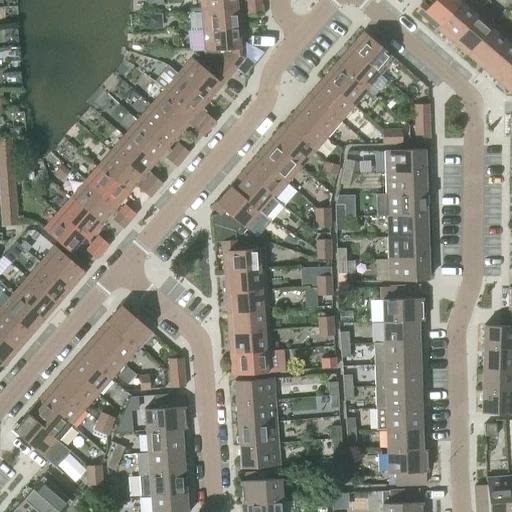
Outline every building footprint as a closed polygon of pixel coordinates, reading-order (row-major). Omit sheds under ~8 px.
[(200,0),(201,9),(241,6),(247,6),(246,0),(200,0)] [(436,29),(460,0),(431,0),(419,15),(436,29)] [(451,42),(478,11),(465,0),(460,0),(436,29),(451,42)] [(261,14),(260,5),(247,6),(248,15),(261,14)] [(243,27),(241,6),(201,9),(203,30),(243,27)] [(466,55),(493,24),(478,11),(451,42),(466,55)] [(482,68),(509,37),(493,24),(466,55),(482,68)] [(245,57),(243,27),(203,30),(204,51),(231,48),(231,53),(225,59),(235,68),(245,57)] [(362,32),(348,48),(379,74),(393,58),(362,32)] [(497,82),(511,64),(511,40),(509,37),(482,68),(497,82)] [(231,48),(204,51),(204,57),(222,56),(225,59),(231,53),(231,48)] [(379,74),(348,48),(335,63),(365,90),(379,74)] [(204,57),(199,63),(212,75),(225,59),(222,56),(204,57)] [(208,100),(235,68),(225,59),(212,75),(199,63),(192,57),(177,73),(208,100)] [(365,90),(335,63),(321,79),(352,105),(365,90)] [(511,64),(497,82),(511,94),(511,64)] [(167,65),(153,80),(164,89),(177,73),(167,65)] [(208,100),(177,73),(164,89),(209,129),(215,121),(201,108),(208,100)] [(352,105),(321,79),(308,94),(339,120),(352,105)] [(209,129),(164,89),(151,104),(181,131),(188,123),(203,136),(209,129)] [(339,120),(308,94),(295,110),(325,136),(339,120)] [(413,104),(413,114),(427,113),(427,103),(413,104)] [(181,131),(151,104),(137,120),(168,147),(181,131)] [(325,136),(295,110),(281,125),(312,151),(325,136)] [(428,123),(427,113),(413,114),(413,123),(428,123)] [(168,147),(137,120),(123,136),(154,162),(168,147)] [(428,132),(428,123),(413,123),(414,133),(428,132)] [(312,151),(281,125),(268,140),(299,167),(312,151)] [(391,143),(390,129),(381,130),(381,144),(391,143)] [(400,129),(390,129),(391,143),(400,143),(400,129)] [(428,142),(428,132),(414,133),(414,143),(428,142)] [(154,162),(123,136),(110,151),(155,190),(162,183),(147,170),(154,162)] [(0,137),(0,147),(10,147),(9,137),(0,137)] [(299,167),(268,140),(255,156),(285,182),(299,167)] [(178,143),(172,151),(182,159),(189,152),(178,143)] [(0,156),(11,155),(10,147),(0,147),(0,156)] [(383,150),(384,172),(423,170),(422,148),(383,150)] [(155,190),(110,151),(97,166),(128,193),(134,185),(149,198),(155,190)] [(176,167),(182,159),(172,151),(165,158),(176,167)] [(0,167),(11,166),(11,155),(0,156),(0,167)] [(285,182),(255,156),(241,171),(272,198),(285,182)] [(345,159),(342,171),(351,173),(353,161),(345,159)] [(337,164),(323,162),(321,171),(335,174),(337,164)] [(0,177),(12,176),(11,166),(0,167),(0,177)] [(128,193),(97,166),(83,182),(114,208),(128,193)] [(424,192),(423,170),(384,172),(385,193),(424,192)] [(272,198),(241,171),(228,187),(259,213),(268,221),(281,205),(272,198)] [(348,185),(351,173),(342,171),(340,183),(348,185)] [(0,186),(13,186),(12,176),(0,177),(0,186)] [(114,208),(83,182),(70,197),(101,223),(114,208)] [(13,195),(13,186),(0,186),(0,195),(0,196),(13,195)] [(259,213),(228,187),(214,203),(222,210),(245,229),(259,213)] [(385,215),(425,214),(424,192),(385,193),(375,194),(375,215),(385,215)] [(14,205),(13,195),(0,196),(1,206),(14,205)] [(101,223),(70,197),(57,212),(87,239),(101,223)] [(335,204),(335,217),(344,217),(343,204),(335,204)] [(15,214),(14,205),(1,206),(1,215),(15,214)] [(125,205),(118,212),(129,221),(135,213),(125,205)] [(327,207),(313,208),(314,218),(328,217),(327,207)] [(234,230),(242,233),(245,229),(222,210),(218,214),(212,216),(212,224),(234,230)] [(87,239),(57,212),(43,228),(73,255),(87,239)] [(129,221),(118,212),(112,220),(122,228),(129,221)] [(15,224),(15,214),(1,215),(2,225),(15,224)] [(425,235),(425,214),(385,215),(386,237),(425,235)] [(328,217),(314,218),(314,227),(328,227),(328,217)] [(344,229),(344,217),(335,217),(335,229),(344,229)] [(221,240),(234,239),(234,230),(212,224),(213,241),(221,240)] [(426,257),(425,235),(386,237),(387,258),(426,257)] [(98,236),(92,243),(102,252),(108,245),(98,236)] [(221,240),(223,271),(263,268),(261,247),(235,249),(234,239),(221,240)] [(314,239),(315,248),(316,249),(329,249),(328,239),(314,239)] [(102,252),(92,243),(85,250),(96,259),(102,252)] [(54,245),(40,261),(71,288),(85,271),(54,245)] [(329,258),(329,249),(316,249),(315,248),(315,258),(329,258)] [(336,248),(336,261),(345,261),(344,248),(336,248)] [(427,279),(426,257),(387,258),(387,280),(427,279)] [(71,288),(40,261),(26,277),(57,303),(71,288)] [(345,273),(345,261),(336,261),(336,273),(345,273)] [(264,288),(263,268),(223,271),(224,291),(264,288)] [(316,276),(316,285),(330,284),(330,275),(316,276)] [(57,303),(26,277),(14,291),(44,318),(57,303)] [(330,295),(330,284),(316,285),(316,295),(330,295)] [(381,299),(381,321),(416,320),(416,321),(421,320),(420,298),(399,298),(399,287),(389,287),(389,298),(381,299)] [(266,309),(264,288),(224,291),(226,312),(266,309)] [(44,318),(14,291),(0,307),(31,334),(44,318)] [(121,305),(107,321),(138,347),(152,331),(121,305)] [(31,334),(0,307),(0,334),(17,349),(31,334)] [(268,329),(266,309),(226,312),(227,332),(268,329)] [(317,317),(317,325),(331,324),(331,315),(317,317)] [(416,342),(416,321),(416,320),(381,321),(382,342),(416,342)] [(138,347),(107,321),(94,336),(124,363),(138,347)] [(332,335),(331,324),(317,325),(318,336),(332,335)] [(511,325),(482,325),(482,347),(511,348),(511,325)] [(269,349),(268,329),(227,332),(229,352),(269,349)] [(338,332),(339,343),(348,342),(347,331),(338,332)] [(17,349),(0,334),(0,362),(3,365),(17,349)] [(124,363),(94,336),(80,352),(111,378),(124,363)] [(349,356),(348,342),(339,343),(340,356),(349,356)] [(417,363),(416,342),(382,342),(372,343),(373,364),(417,363)] [(511,369),(511,348),(482,347),(481,369),(511,369)] [(269,349),(229,352),(230,374),(283,370),(281,348),(269,349)] [(111,378),(80,352),(67,367),(98,394),(111,378)] [(335,366),(334,356),(320,357),(321,367),(335,366)] [(169,358),(169,368),(183,367),(183,357),(169,358)] [(418,385),(417,363),(373,364),(373,386),(418,385)] [(98,394),(67,367),(54,382),(84,409),(98,394)] [(184,376),(183,367),(169,368),(170,377),(184,376)] [(511,391),(511,369),(481,369),(481,390),(511,391)] [(140,389),(149,388),(149,374),(140,375),(140,389)] [(341,375),(342,386),(351,385),(350,374),(341,375)] [(185,386),(184,376),(170,377),(171,387),(185,386)] [(234,380),(236,402),(275,399),(273,377),(234,380)] [(327,382),(328,394),(337,393),(337,385),(336,381),(327,382)] [(84,409),(54,382),(40,398),(71,424),(84,409)] [(352,399),(351,385),(342,386),(343,399),(352,399)] [(418,407),(418,385),(373,386),(374,408),(375,408),(418,407)] [(511,413),(511,391),(481,390),(480,412),(511,413)] [(338,406),(337,393),(328,394),(329,407),(338,406)] [(182,397),(169,398),(169,407),(184,406),(183,406),(182,397)] [(71,424),(40,398),(27,413),(58,440),(71,424)] [(185,429),(184,406),(169,407),(169,398),(168,398),(168,400),(155,401),(156,408),(145,408),(146,431),(181,428),(181,429),(185,429)] [(277,421),(275,399),(236,402),(237,424),(277,421)] [(419,428),(418,407),(375,408),(375,429),(385,429),(419,428)] [(100,411),(96,419),(97,420),(110,425),(114,417),(100,411)] [(27,413),(13,430),(55,466),(70,450),(58,440),(27,413)] [(345,418),(346,429),(354,429),(353,418),(345,418)] [(106,435),(110,425),(97,420),(96,419),(92,428),(106,435)] [(278,442),(277,421),(237,424),(239,445),(278,442)] [(484,435),(496,435),(495,423),(483,424),(484,435)] [(330,426),(331,438),(340,437),(339,426),(330,426)] [(182,450),(181,429),(181,428),(146,431),(148,452),(182,450)] [(420,450),(420,449),(419,428),(385,429),(386,451),(420,450)] [(356,442),(354,429),(346,429),(347,443),(356,442)] [(341,450),(340,437),(331,438),(332,450),(341,450)] [(280,464),(278,442),(239,445),(241,467),(280,464)] [(115,443),(111,454),(119,458),(123,446),(115,443)] [(425,449),(420,449),(420,450),(386,451),(386,473),(394,473),(394,484),(424,484),(424,472),(426,471),(425,449)] [(184,471),(182,450),(148,452),(149,474),(184,471)] [(114,469),(119,458),(111,454),(106,465),(114,469)] [(101,464),(85,465),(86,465),(87,475),(101,474),(101,464)] [(101,483),(101,474),(87,475),(86,465),(85,465),(86,484),(101,483)] [(185,493),(184,471),(149,474),(151,495),(185,493)] [(254,471),(240,472),(240,481),(255,480),(254,471)] [(255,480),(240,481),(242,503),(247,503),(281,500),(280,477),(268,478),(268,471),(255,472),(255,471),(254,471),(255,480)] [(42,475),(27,492),(50,511),(61,511),(79,491),(60,475),(52,484),(42,475)] [(509,511),(507,475),(485,476),(485,484),(473,485),(474,495),(486,494),(487,511),(509,511)] [(107,486),(108,498),(116,498),(115,486),(107,486)] [(380,503),(380,511),(420,511),(420,501),(398,502),(398,490),(387,491),(388,503),(380,503)] [(50,511),(27,492),(13,509),(16,511),(50,511)] [(186,511),(185,493),(151,495),(152,511),(186,511)] [(117,511),(116,498),(108,498),(108,511),(117,511)] [(282,511),(281,500),(247,503),(247,511),(282,511)]
